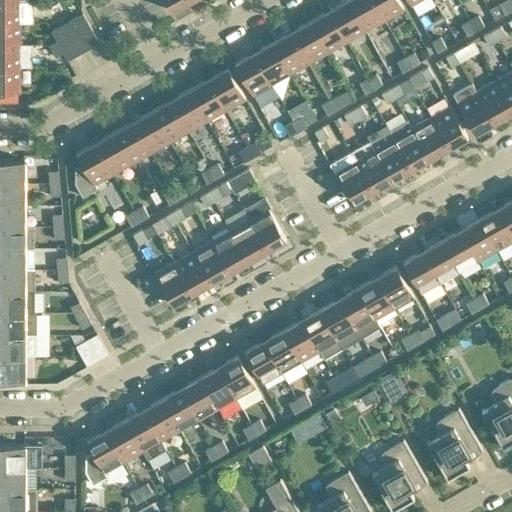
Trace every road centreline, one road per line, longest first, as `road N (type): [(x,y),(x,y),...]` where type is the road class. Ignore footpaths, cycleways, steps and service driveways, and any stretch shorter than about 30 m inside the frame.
road 1 (residential): [(0,409),(63,408),(511,155)]
road 2 (residential): [(0,129),(51,122),(266,0)]
